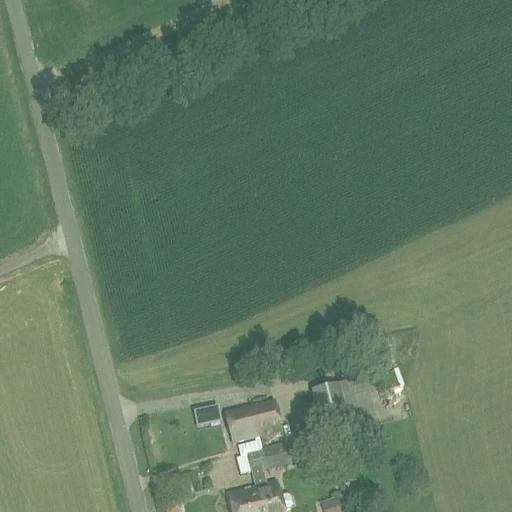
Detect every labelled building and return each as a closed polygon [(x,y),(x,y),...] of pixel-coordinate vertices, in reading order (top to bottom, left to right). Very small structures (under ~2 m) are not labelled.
[(377,427),(366,381),(344,387),(344,386),(313,394),(325,440),(338,437),(342,451),(360,446),(357,432),(377,427)] [(250,409),(257,439),(281,433),(274,403),(250,409)] [(231,445),(257,439),(250,409),(224,415),(231,445)] [(245,477),(265,472),(258,442),(238,446),(245,477)] [(258,442),(265,472),(290,466),(287,449),(263,455),(259,442),(258,442)] [(212,470),(216,487),(227,484),(223,468),(212,470)] [(284,511),(289,511),(292,507),(290,498),(286,496),(279,498),(275,484),(257,488),(260,499),(255,500),(257,511),(284,511)] [(260,499),(257,488),(227,495),(230,511),(257,511),(255,500),(260,499)] [(321,511),(368,511),(369,511),(363,492),(319,505),(321,511)]
